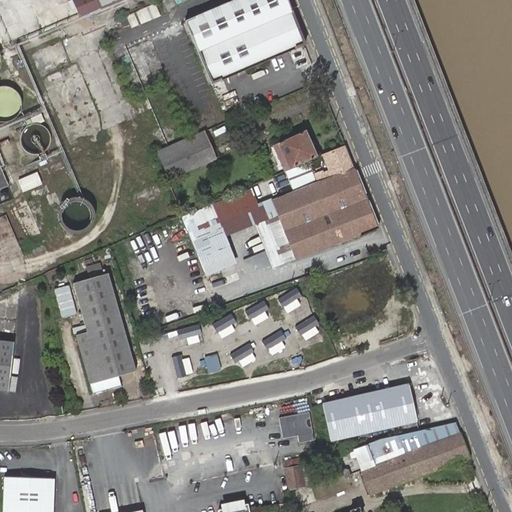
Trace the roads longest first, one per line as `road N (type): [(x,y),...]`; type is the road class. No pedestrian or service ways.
road 1 (tertiary): [(309,0),(510,511)]
road 2 (primary): [(355,0),(511,404)]
road 3 (primary): [(511,311),(392,0)]
